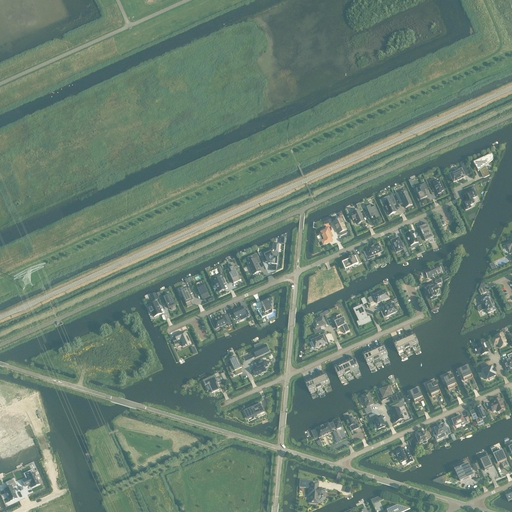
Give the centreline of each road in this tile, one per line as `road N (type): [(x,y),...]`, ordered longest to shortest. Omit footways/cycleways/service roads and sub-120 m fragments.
road 1 (track): [(484,0),(502,41),(498,51),(0,276)]
road 2 (tertiary): [(0,317),(511,88)]
road 3 (residential): [(473,181),(457,188),(461,198),(297,272)]
road 4 (unclassified): [(57,381),(232,434)]
road 5 (residential): [(297,272),(168,330)]
road 6 (unclassified): [(464,505),(337,465)]
road 7 (residential): [(508,386),(395,436)]
